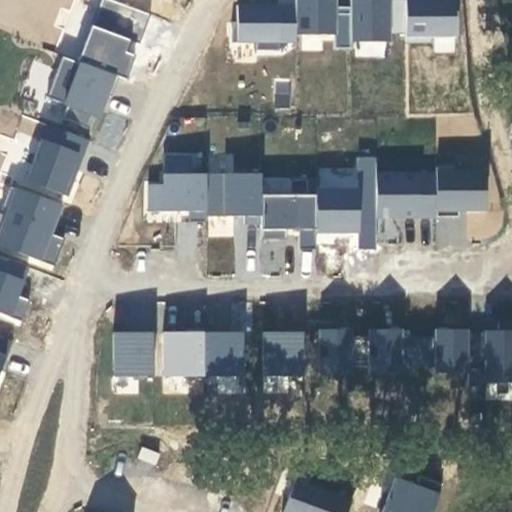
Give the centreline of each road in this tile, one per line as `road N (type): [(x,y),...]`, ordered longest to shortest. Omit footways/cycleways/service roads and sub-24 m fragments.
road 1 (residential): [(77,288),(488,288),(511,266)]
road 2 (residential): [(214,0),(77,288)]
road 3 (residential): [(511,181),(489,105),(476,0)]
road 4 (residential): [(77,288),(28,465)]
road 5 (residential): [(28,465),(148,511)]
